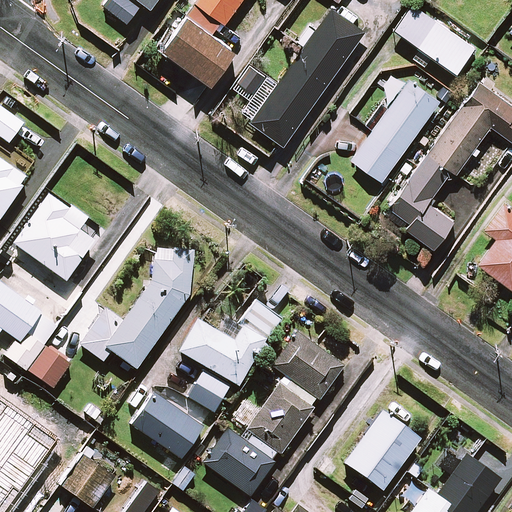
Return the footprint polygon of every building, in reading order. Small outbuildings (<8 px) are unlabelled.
[(153,0),(101,0),(100,1),(126,21),(142,0),(150,6),(153,0)] [(195,0),(162,47),(210,81),(234,49),(215,35),(239,0),(195,0)] [(393,27),(418,45),(410,56),(423,66),(431,54),(456,72),(475,45),(411,1),(393,27)] [(364,30),(331,6),(249,120),(282,143),(364,30)] [(438,98),(408,77),(388,105),(381,100),(365,122),(372,127),(351,157),(381,179),(438,98)] [(511,135),(511,103),(478,80),(387,207),(403,219),(400,223),(432,246),(452,219),(426,201),(449,168),(454,172),(489,124),(510,138),(511,135)] [(22,123),(0,108),(0,136),(9,143),(22,123)] [(0,212),(25,178),(0,160),(0,212)] [(66,208),(46,193),(12,242),(41,263),(31,277),(54,293),(91,240),(59,218),(66,208)] [(511,207),(503,201),(483,227),(496,236),(477,261),(511,287),(511,286),(511,207)] [(120,319),(104,307),(78,343),(102,360),(109,350),(133,367),(189,289),(191,249),(150,247),(148,281),(120,319)] [(71,362),(42,341),(64,311),(48,299),(39,311),(0,282),(0,327),(15,338),(4,354),(19,365),(52,389),(71,362)] [(204,366),(186,396),(211,411),(229,381),(236,385),(261,343),(281,317),(255,298),(236,324),(228,337),(195,318),(176,349),(204,366)] [(294,331),(269,365),(282,375),(238,436),(224,426),(199,460),(247,495),(316,399),(341,365),(294,331)] [(428,400),(406,384),(399,393),(422,409),(428,400)] [(176,411),(151,393),(130,423),(178,456),(202,422),(179,406),(176,411)] [(379,410),(354,446),(347,442),(336,457),(343,462),(380,489),(417,437),(379,410)] [(114,476),(49,431),(27,462),(92,507),(114,476)] [(0,511),(4,511),(12,451),(0,449),(0,511)] [(347,472),(327,458),(309,482),(329,497),(347,472)] [(447,504),(413,478),(402,494),(415,503),(408,511),(444,511),(442,511),(447,504)] [(259,511),(261,510),(248,501),(239,511),(259,511)] [(307,511),(294,503),(287,511),(281,511),(274,506),(269,511),(307,511)]
